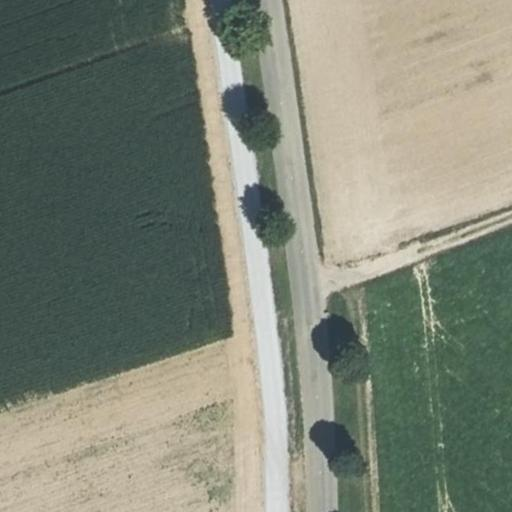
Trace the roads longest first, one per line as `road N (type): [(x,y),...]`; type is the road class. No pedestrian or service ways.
road 1 (tertiary): [(266,0),(306,296),(320,511)]
road 2 (track): [(356,278),(374,511)]
road 3 (track): [(306,296),(511,218)]
